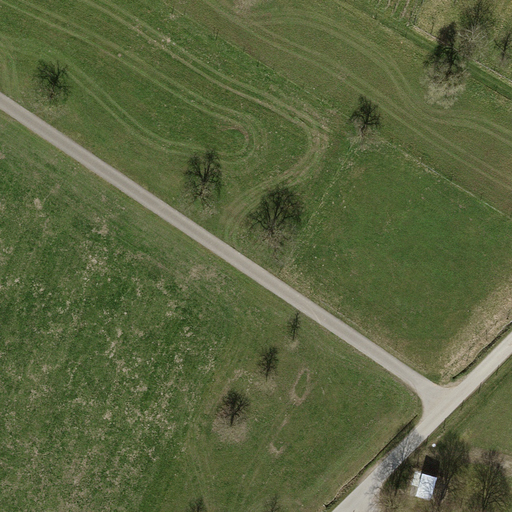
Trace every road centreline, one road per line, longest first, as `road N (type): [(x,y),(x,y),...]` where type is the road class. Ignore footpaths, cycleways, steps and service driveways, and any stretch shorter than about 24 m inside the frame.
road 1 (track): [(0,101),(446,404)]
road 2 (track): [(347,511),(446,404)]
